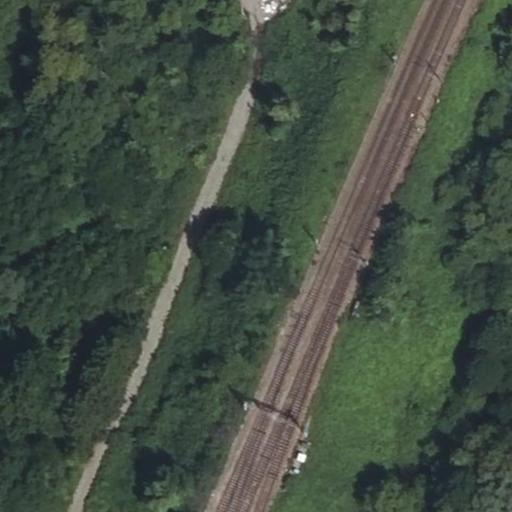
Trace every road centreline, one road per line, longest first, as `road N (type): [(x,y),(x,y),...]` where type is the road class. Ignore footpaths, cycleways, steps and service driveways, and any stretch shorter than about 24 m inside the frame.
road 1 (residential): [(242,0),(241,81),(201,211),(68,511)]
road 2 (track): [(9,280),(201,211)]
